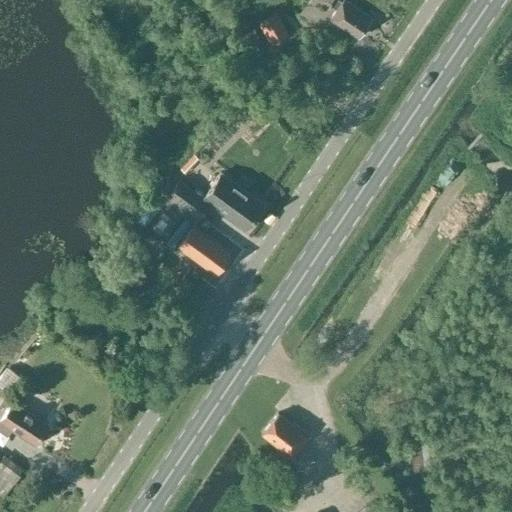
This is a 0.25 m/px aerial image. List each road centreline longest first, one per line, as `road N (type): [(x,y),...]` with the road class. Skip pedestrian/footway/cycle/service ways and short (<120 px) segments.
road 1 (unclassified): [(86,511),(434,0)]
road 2 (primary): [(144,511),(490,0)]
